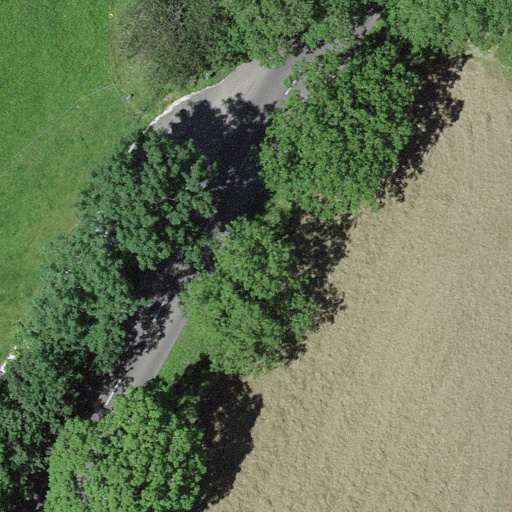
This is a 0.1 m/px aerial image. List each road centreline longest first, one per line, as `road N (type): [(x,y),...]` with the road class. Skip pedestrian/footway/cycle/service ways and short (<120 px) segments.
road 1 (secondary): [(355,0),(255,146),(53,511)]
road 2 (track): [(255,146),(199,132),(161,147),(0,391)]
